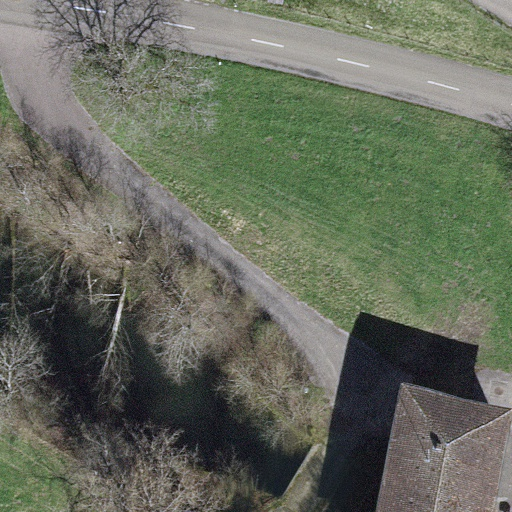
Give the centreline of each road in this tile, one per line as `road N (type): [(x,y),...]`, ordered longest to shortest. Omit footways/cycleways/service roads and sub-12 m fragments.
road 1 (secondary): [(511,102),(273,40)]
road 2 (secondary): [(54,0),(273,40)]
